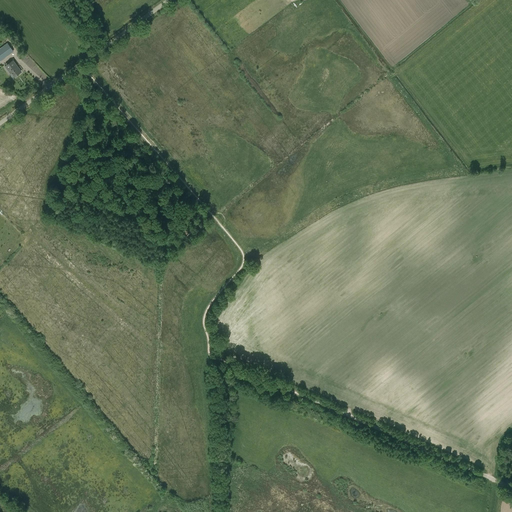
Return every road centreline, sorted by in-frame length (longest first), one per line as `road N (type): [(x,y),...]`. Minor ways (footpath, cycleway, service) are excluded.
road 1 (unclassified): [(0,123),(169,0)]
road 2 (unclassified): [(336,410),(511,487)]
